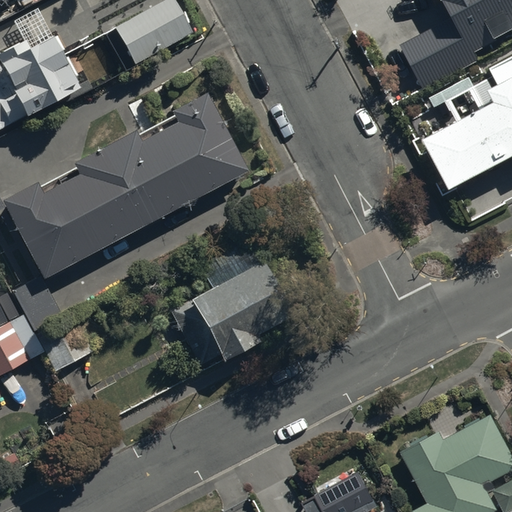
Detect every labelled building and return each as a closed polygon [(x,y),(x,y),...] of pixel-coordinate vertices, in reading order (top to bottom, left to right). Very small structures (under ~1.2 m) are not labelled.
[(188,31),(169,0),(160,0),(107,30),(127,66),(188,31)] [(511,0),(439,0),(451,23),(401,49),(425,94),(481,64),(478,59),(497,49),(498,51),(511,43),(511,0)] [(0,127),(80,87),(52,31),(27,44),(23,36),(0,47),(0,127)] [(491,103),(498,115),(427,153),(454,202),(511,171),(511,68),(493,78),(503,97),(491,103)] [(37,183),(3,201),(44,279),(247,174),(205,93),(169,112),(174,120),(138,139),(135,134),(73,166),(76,171),(41,190),(37,183)] [(190,302),(171,312),(199,365),(219,355),(223,362),(260,342),(257,337),(291,319),(261,263),(260,264),(244,235),(196,261),(211,288),(190,300),(190,302)] [(41,277),(15,291),(38,335),(64,322),(41,277)] [(0,326),(9,322),(0,304),(0,326)] [(25,318),(0,330),(0,380),(45,358),(25,318)] [(40,338),(57,374),(94,357),(77,320),(40,338)] [(437,429),(398,447),(425,500),(412,507),(414,511),(487,511),(496,507),(488,490),(495,486),(490,478),(511,466),(511,452),(491,412),(441,437),(437,429)] [(357,466),(299,497),(306,511),(367,511),(366,508),(376,503),(357,466)] [(511,506),(511,479),(493,489),(504,511),(511,506)]
